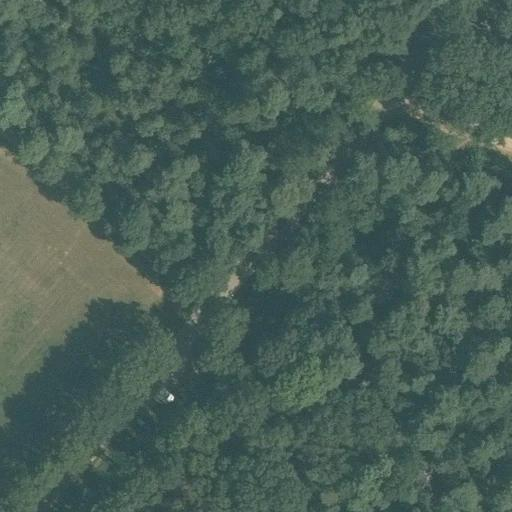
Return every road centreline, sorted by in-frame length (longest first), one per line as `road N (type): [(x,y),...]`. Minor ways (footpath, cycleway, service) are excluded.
road 1 (unclassified): [(38,511),(397,99),(442,0)]
road 2 (track): [(455,511),(222,303),(85,203),(0,123)]
road 3 (track): [(511,155),(397,99)]
